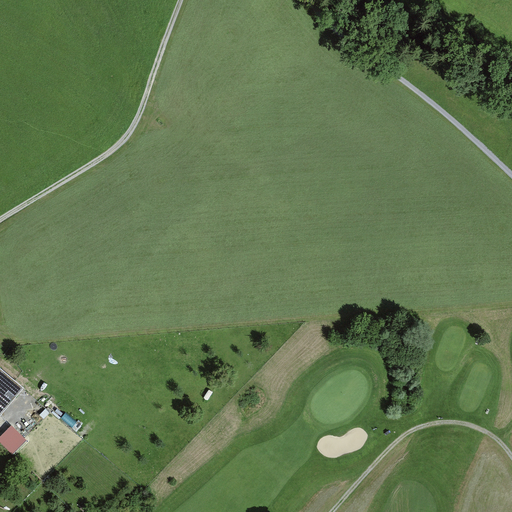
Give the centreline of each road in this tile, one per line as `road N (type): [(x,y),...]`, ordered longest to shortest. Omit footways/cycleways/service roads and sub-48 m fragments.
road 1 (track): [(0,222),(128,136),(183,0)]
road 2 (track): [(309,0),(511,175)]
road 3 (track): [(511,456),(479,430),(417,428),(334,511)]
